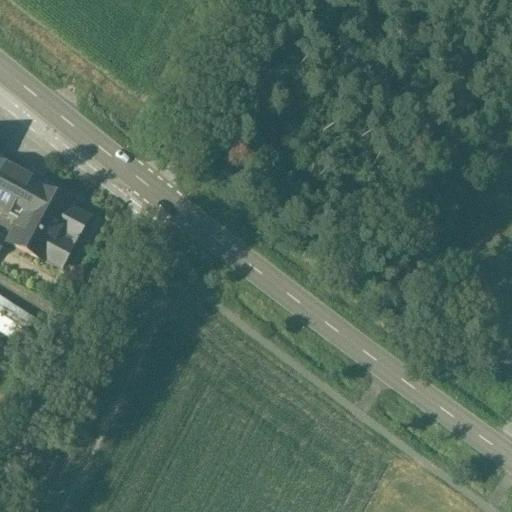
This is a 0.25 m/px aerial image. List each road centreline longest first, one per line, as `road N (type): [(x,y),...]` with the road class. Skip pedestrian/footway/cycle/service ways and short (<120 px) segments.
road 1 (secondary): [(511,461),(158,196)]
road 2 (unclassified): [(0,502),(158,196)]
road 3 (unclassified): [(158,196),(258,0)]
road 4 (secondary): [(158,196),(0,68)]
